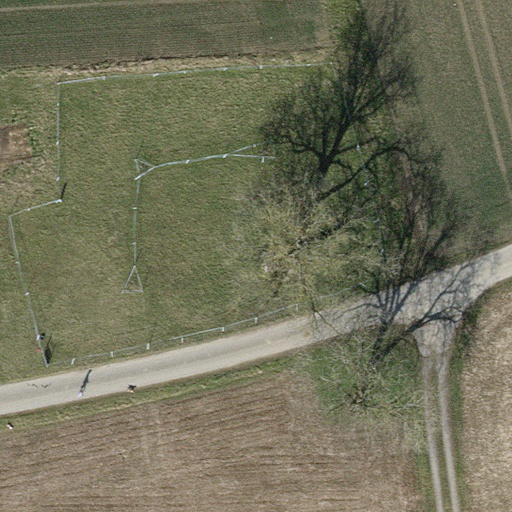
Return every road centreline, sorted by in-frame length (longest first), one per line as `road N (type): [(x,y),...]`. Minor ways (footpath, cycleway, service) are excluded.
road 1 (unclassified): [(0,401),(230,354),(511,264)]
road 2 (track): [(432,295),(453,511)]
